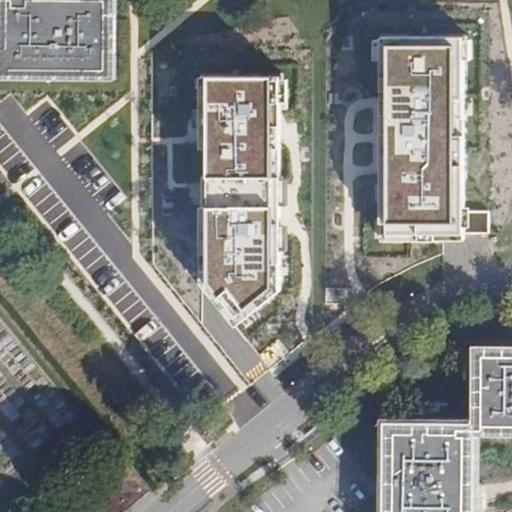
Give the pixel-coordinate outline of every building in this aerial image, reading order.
[(0,0),(0,83),(116,85),(117,0),(0,0)] [(463,36),(388,37),(391,235),(465,234),(463,36)] [(273,76),(208,77),(211,278),(237,314),(275,286),(273,76)] [(511,349),(477,350),(476,427),(388,425),(388,511),(476,511),(476,494),(477,438),(511,438),(511,349)] [(134,511),(152,498),(133,475),(116,488),(123,497),(103,511),(134,511)]
